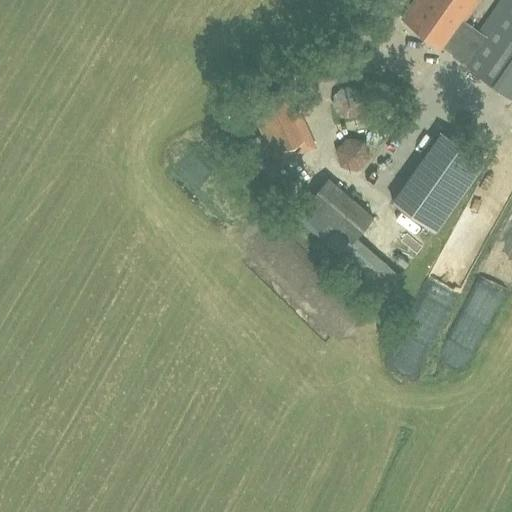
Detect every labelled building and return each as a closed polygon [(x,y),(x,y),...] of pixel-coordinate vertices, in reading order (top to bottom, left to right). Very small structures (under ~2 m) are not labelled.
[(466,18),(479,0),(416,0),(405,16),(446,46),(447,45),(455,50),(454,52),(511,92),(511,0),(505,0),(484,30),(466,18)] [(343,86),(333,95),(335,110),(344,117),(355,117),(365,107),(364,95),(355,87),(343,86)] [(284,91),(258,103),(265,119),(257,123),(276,163),(314,144),(299,112),(294,114),(284,91)] [(392,202),(435,231),(484,161),(442,131),(392,202)] [(370,145),(364,138),(349,136),(336,149),(340,166),(358,171),(373,158),(370,145)] [(511,197),(511,158),(503,154),(454,243),(480,257),(511,197)] [(351,243),(374,217),(329,177),(306,203),(351,243)] [(511,224),(486,291),(511,301),(511,298),(511,224)] [(456,255),(405,342),(428,356),(479,269),(456,255)]
